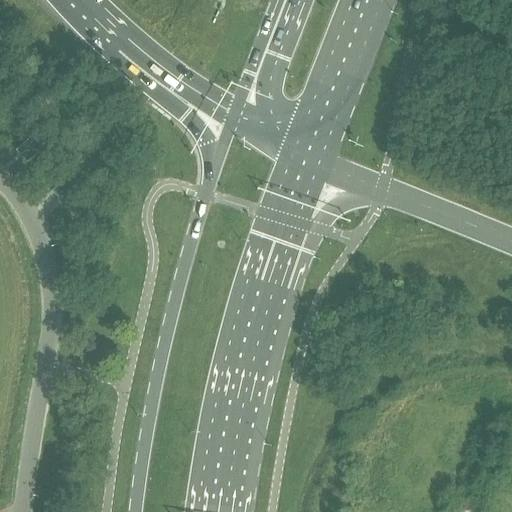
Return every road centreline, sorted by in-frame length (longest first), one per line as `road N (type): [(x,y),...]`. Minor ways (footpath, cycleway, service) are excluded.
road 1 (secondary): [(232,123),(160,361),(135,511)]
road 2 (secondary): [(226,511),(270,302),(320,164)]
road 3 (unclassified): [(22,511),(51,295),(31,224),(0,178)]
road 4 (motorway): [(320,164),(511,245)]
road 5 (motorway): [(76,0),(175,87),(232,123)]
road 6 (primary): [(320,164),(382,0)]
road 7 (primary): [(278,0),(232,123)]
